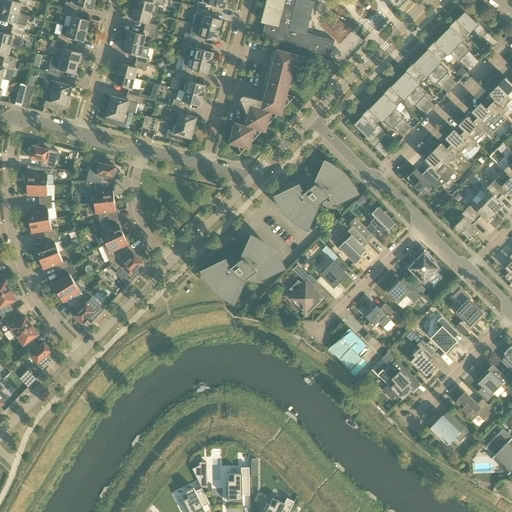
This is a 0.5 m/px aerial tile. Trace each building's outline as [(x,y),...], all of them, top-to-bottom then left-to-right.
[(31,7),(33,0),(32,0),(20,0),(20,3),(8,0),(4,0),(2,10),(20,14),(22,4),(31,7)] [(67,2),(65,9),(77,12),(79,6),(93,10),(95,0),(72,0),(71,3),(67,2)] [(164,6),(165,0),(152,0),(151,2),(142,0),(136,0),(135,9),(152,14),(157,15),(159,5),(164,6)] [(227,0),(203,0),(202,2),(199,2),(198,8),(210,11),(211,5),(225,9),(227,0)] [(266,0),(261,23),(266,24),(262,37),(332,54),(335,41),(307,34),(315,2),(309,1),(309,0),(266,0)] [(193,24),(202,27),(220,31),(222,21),(208,17),(210,11),(198,8),(196,14),(195,15),(197,16),(195,24),(193,24)] [(76,18),(77,12),(65,9),(63,15),(72,17),(70,27),(87,32),(90,21),(76,18)] [(149,24),(152,14),(135,9),(132,20),(146,23),(145,29),(157,32),(158,26),(149,24)] [(29,16),(20,14),(2,10),(0,18),(0,20),(14,24),(13,30),(24,33),(29,16)] [(483,37),(486,40),(491,35),(479,23),(477,24),(465,13),(459,20),(458,18),(453,23),(466,36),(473,30),(482,38),(483,37)] [(449,30),(443,36),(468,60),(472,55),(469,52),(470,50),(461,41),(466,36),(453,23),(448,29),(449,30)] [(87,32),(70,27),(64,26),(62,36),(58,35),(57,41),(69,44),(70,39),(85,42),(87,32)] [(217,42),(220,31),(202,27),(200,37),(187,33),(185,39),(189,40),(189,41),(201,44),(203,38),(217,42)] [(155,39),(157,32),(145,29),(143,35),(129,31),(126,42),(144,46),(146,36),(155,39)] [(23,39),(24,33),(13,30),(11,35),(0,32),(0,43),(11,47),(20,49),(21,48),(19,48),(21,39),(23,39)] [(463,65),(468,60),(443,36),(437,42),(436,41),(431,46),(444,59),(449,54),(458,62),(459,61),(463,65)] [(69,44),(57,41),(53,40),(51,47),(64,50),(62,60),(79,64),(82,54),(67,50),(69,44)] [(184,57),(194,59),(211,64),(214,53),(200,50),(201,44),(189,41),(187,47),(186,47),(184,57)] [(141,56),(144,46),(126,42),(123,52),(138,56),(136,62),(148,65),(150,58),(141,56)] [(0,54),(6,56),(4,62),(16,65),(18,59),(9,57),(11,47),(0,43),(0,54)] [(439,64),(444,59),(431,46),(426,51),(427,52),(421,58),(446,82),(450,77),(447,74),(448,73),(439,64)] [(241,100),(241,101),(246,112),(243,125),(235,123),(230,144),(246,148),(238,156),(239,156),(247,148),(251,149),(253,142),(262,132),(267,132),(269,125),(278,115),(283,116),(285,108),(295,97),(295,96),(289,102),(287,95),(289,89),(300,77),(300,76),(294,83),(292,76),(294,69),(306,57),(305,57),(299,63),(298,56),(298,55),(277,50),(274,49),(260,101),(246,97),(245,96),(244,97),(243,97),(242,98),(241,99),(241,100)] [(34,66),(41,67),(43,55),(36,54),(34,66)] [(441,87),(446,82),(421,58),(415,64),(414,63),(409,68),(422,81),(427,76),(436,85),(438,83),(441,87)] [(209,74),(211,64),(194,59),(191,69),(182,67),(181,73),(193,76),(194,70),(209,74)] [(76,75),(79,64),(62,60),(59,70),(50,67),(48,74),(61,77),(62,71),(76,75)] [(14,71),(16,65),(4,62),(3,68),(0,67),(0,78),(3,79),(5,69),(14,71)] [(147,71),(148,65),(136,62),(135,67),(120,64),(118,74),(135,79),(138,69),(147,71)] [(156,75),(156,78),(162,79),(165,68),(152,64),(150,73),(156,75)] [(406,74),(400,80),(424,104),(429,99),(425,96),(426,95),(417,86),(422,81),(409,68),(404,73),(406,74)] [(186,92),(203,96),(206,86),(191,82),(193,76),(181,73),(177,72),(175,79),(180,80),(178,90),(186,92)] [(59,83),(61,77),(48,74),(47,80),(49,81),(46,91),(53,92),(71,97),(73,86),(59,83)] [(133,88),(135,79),(118,74),(115,85),(129,88),(128,94),(140,97),(142,91),(133,88)] [(511,83),(511,84),(506,78),(498,86),(511,100),(511,99),(511,83)] [(419,109),(424,104),(400,80),(394,86),(392,85),(387,90),(401,103),(406,98),(415,107),(416,106),(419,109)] [(150,97),(156,99),(160,84),(154,82),(150,97)] [(21,84),(16,105),(22,107),(24,98),(27,86),(21,84)] [(24,98),(22,107),(28,108),(34,87),(27,86),(24,98)] [(498,86),(489,95),(497,103),(494,107),(491,104),(490,104),(502,116),(510,108),(507,105),(511,100),(498,86)] [(384,96),(378,102),(402,126),(407,122),(403,118),(405,117),(400,113),(405,108),(401,103),(387,90),(382,95),(384,96)] [(68,107),(71,97),(53,92),(51,102),(46,101),(44,107),(63,112),(64,106),(68,107)] [(200,107),(203,96),(186,92),(183,102),(174,99),(172,106),(184,109),(186,103),(200,107)] [(143,98),(140,97),(128,94),(126,100),(112,96),(109,107),(127,111),(129,101),(141,104),(143,98)] [(397,131),(402,126),(378,102),(372,109),(370,107),(365,112),(379,125),(384,120),(393,129),(394,128),(397,131)] [(472,112),(478,118),(480,120),(486,126),(487,126),(491,121),(494,124),(502,116),(490,104),(493,107),(489,111),(481,103),(472,112)] [(183,115),(184,109),(172,106),(171,112),(173,113),(171,123),(195,129),(197,118),(183,115)] [(115,126),(125,128),(130,112),(127,111),(109,107),(107,117),(110,118),(109,124),(112,125),(112,123),(114,124),(114,125),(115,126)] [(365,138),(378,151),(383,146),(380,142),(381,141),(372,132),(379,125),(365,112),(361,117),(362,119),(356,125),(367,136),(365,138)] [(149,130),(152,118),(145,116),(142,128),(149,130)] [(490,129),(487,126),(486,126),(480,120),(476,125),(468,117),(459,126),(467,133),(473,139),(474,139),(478,135),(481,137),(490,129)] [(152,118),(149,130),(155,132),(158,119),(152,118)] [(184,142),(184,143),(187,144),(188,138),(192,139),(195,129),(171,123),(170,123),(166,139),(181,143),(182,142),(184,142)] [(380,139),(386,133),(383,129),(377,135),(380,139)] [(446,139),(454,147),(460,153),(460,152),(463,155),(468,151),(469,152),(478,143),(474,139),(473,139),(467,133),(463,138),(454,130),(446,139)] [(449,151),(447,149),(441,144),(433,152),(447,166),(452,161),(455,164),(463,155),(460,152),(460,153),(454,147),(449,151)] [(51,150),(39,147),(34,146),(33,148),(32,147),(30,153),(32,153),(30,158),(42,161),(41,167),(41,168),(53,169),(54,163),(48,162),(51,150)] [(426,170),(438,182),(442,177),(445,180),(453,172),(447,166),(433,152),(425,160),(431,166),(427,170),(426,170)] [(482,168),(486,173),(489,170),(496,176),(502,170),(491,159),(482,168)] [(116,169),(117,167),(100,163),(99,164),(94,162),(91,173),(90,173),(88,182),(101,183),(103,176),(114,179),(115,175),(116,175),(118,169),(116,169)] [(276,198),(277,198),(281,195),(283,200),(279,203),(281,206),(284,210),(287,213),(289,216),(293,219),(296,221),(299,224),(303,226),(305,222),(310,224),(308,229),(319,206),(330,197),(333,201),(335,205),(359,194),(358,193),(353,196),(351,191),(355,189),(353,185),(350,182),(348,178),(345,175),(342,172),(338,170),(335,167),(331,165),(329,169),(324,167),(326,163),(327,162),(326,162),(315,185),(304,194),(301,190),(299,186),(276,197),(276,198)] [(41,168),(41,167),(32,166),(30,174),(27,174),(27,181),(28,181),(28,185),(48,185),(48,175),(53,175),(53,169),(41,168)] [(438,182),(426,170),(426,171),(428,173),(424,177),(416,169),(409,177),(408,176),(407,177),(415,185),(414,187),(420,193),(426,188),(429,190),(433,186),(436,189),(440,184),(438,182)] [(503,195),(507,191),(511,195),(511,178),(507,174),(502,179),(499,176),(491,184),(503,195)] [(89,204),(95,203),(115,201),(114,197),(115,197),(115,190),(102,192),(101,183),(88,182),(86,182),(89,204)] [(504,205),(498,199),(496,197),(500,193),(503,196),(503,195),(491,184),(483,192),(486,195),(482,200),(496,214),(504,205)] [(48,196),(48,185),(28,185),(28,189),(27,189),(26,196),(39,196),(40,203),(52,202),(52,196),(48,196)] [(496,214),(482,200),(477,204),(474,202),(466,210),(478,221),(478,220),(482,216),(487,222),(496,214)] [(100,223),(105,222),(104,213),(117,212),(116,205),(115,205),(115,201),(95,203),(96,214),(99,214),(100,223)] [(30,223),(50,220),(48,209),(53,209),(52,202),(40,203),(40,210),(27,213),(29,219),(30,219),(30,223)] [(366,229),(375,238),(381,232),(382,233),(387,228),(389,230),(395,224),(378,207),(372,214),(376,217),(371,222),(371,223),(366,229)] [(478,221),(466,210),(457,218),(460,221),(455,227),(461,234),(463,232),(471,240),(472,239),(471,238),(479,231),(473,225),(477,221),(478,221)] [(46,239),(58,235),(56,229),(52,230),(50,220),(30,223),(31,227),(30,227),(31,234),(44,232),(46,239)] [(106,243),(124,235),(123,231),(124,231),(121,225),(109,230),(105,222),(100,223),(94,225),(97,232),(103,230),(104,233),(102,234),(106,243)] [(361,255),(362,254),(363,255),(364,255),(364,254),(365,254),(366,253),(366,252),(366,251),(366,250),(367,250),(365,247),(369,243),(353,227),(348,232),(352,236),(346,241),(339,247),(356,264),(363,258),(361,255)] [(347,232),(336,244),(338,246),(349,234),(347,232)] [(40,260),(59,253),(55,243),(59,241),(58,235),(46,239),(48,246),(36,250),(38,256),(39,256),(40,260)] [(117,261),(122,258),(118,250),(130,244),(127,238),(126,239),(124,235),(106,243),(103,245),(112,264),(117,261)] [(203,272),(208,270),(210,275),(206,277),(208,280),(211,284),(213,287),(216,290),(219,293),(223,296),(226,298),(230,300),(232,296),(237,298),(234,303),(235,304),(246,280),(257,271),(259,275),(262,279),(285,268),(280,270),(278,265),(282,263),(280,259),(277,256),(275,253),(272,250),(268,247),(265,244),(262,242),(258,239),(256,244),(251,241),(253,237),(253,236),(242,259),(231,268),(228,265),(226,260),(203,272)] [(408,269),(420,281),(424,285),(441,268),(424,252),(408,269)] [(59,272),(70,266),(67,261),(63,262),(59,253),(40,260),(42,264),(41,264),(43,270),(55,266),(59,272)] [(139,268),(141,266),(143,263),(142,262),(143,261),(139,256),(138,258),(134,254),(126,263),(122,258),(117,261),(112,264),(111,265),(118,271),(116,273),(128,286),(142,271),(139,268)] [(322,275),(334,287),(346,275),(344,272),(349,268),(339,259),(335,263),(322,275)] [(75,283),(70,276),(77,272),(73,265),(70,266),(59,272),(62,278),(51,285),(55,291),(56,290),(58,294),(75,283)] [(87,274),(93,270),(90,265),(86,267),(85,270),(87,274)] [(292,299),(294,301),(296,304),(298,307),(301,309),(304,311),(305,312),(310,307),(312,309),(321,300),(316,294),(316,292),(313,289),(319,283),(310,274),(303,280),(305,282),(298,290),(300,292),(292,299)] [(398,279),(391,286),(385,292),(398,305),(407,296),(414,303),(422,295),(405,278),(400,282),(398,279)] [(0,295),(10,291),(5,281),(0,283),(0,295)] [(418,290),(422,286),(417,281),(413,285),(418,290)] [(78,302),(88,294),(84,289),(81,292),(75,283),(58,294),(60,297),(59,298),(63,303),(68,300),(73,306),(74,306),(78,302)] [(471,299),(461,288),(456,283),(449,290),(454,295),(452,297),(462,307),(456,314),(463,321),(461,322),(470,331),(477,324),(475,323),(478,319),(480,321),(487,314),(482,309),(481,310),(470,300),(471,299)] [(0,316),(1,316),(3,319),(13,313),(9,304),(15,301),(10,291),(0,295),(0,316)] [(83,324),(88,320),(91,323),(104,310),(100,307),(101,306),(92,297),(91,298),(88,294),(78,302),(74,306),(78,311),(74,316),(78,319),(76,320),(81,324),(82,323),(83,324)] [(371,330),(375,326),(378,323),(384,328),(391,320),(389,319),(395,313),(385,303),(380,309),(377,306),(370,313),(368,319),(371,322),(366,326),(371,330)] [(16,337),(31,326),(25,317),(20,321),(13,313),(3,319),(16,337)] [(435,324),(440,330),(432,338),(448,354),(457,345),(455,343),(457,341),(451,336),(456,331),(442,317),(435,324)] [(29,355),(39,347),(33,339),(38,335),(31,326),(16,337),(29,355)] [(354,366),(371,349),(350,328),(333,346),(354,366)] [(410,331),(406,336),(417,343),(420,337),(410,331)] [(436,354),(426,344),(422,340),(417,345),(420,348),(408,360),(420,371),(421,370),(427,375),(435,366),(430,361),(436,354)] [(39,347),(29,355),(41,369),(50,361),(46,356),(51,351),(43,343),(39,347)] [(511,346),(510,346),(511,347),(504,353),(507,356),(501,361),(511,372),(511,346)] [(388,352),(382,358),(386,362),(393,356),(388,352)] [(401,402),(411,391),(408,388),(416,379),(419,382),(419,383),(420,382),(397,360),(383,374),(391,383),(383,391),(392,400),(395,397),(401,402)] [(491,396),(508,379),(493,365),(480,378),(482,380),(478,384),(491,396)] [(28,388),(36,380),(36,379),(27,370),(19,379),(28,388)] [(458,400),(455,403),(473,420),(478,415),(484,420),(494,410),(482,399),(478,404),(465,392),(458,400)] [(446,446),(455,437),(460,442),(470,432),(465,427),(460,432),(443,416),(429,430),(430,430),(433,427),(439,432),(436,435),(442,441),(445,438),(449,443),(446,446)] [(511,471),(511,446),(508,443),(511,439),(511,436),(504,429),(486,447),(496,456),(501,461),(501,462),(502,462),(505,465),(505,466),(506,465),(511,471)] [(229,500),(226,500),(226,501),(243,500),(243,495),(243,491),(250,491),(249,468),(241,468),(242,474),(228,474),(229,481),(229,484),(226,484),(226,494),(229,494),(229,500)] [(194,488),(181,494),(184,500),(186,503),(183,504),(186,511),(189,511),(190,511),(204,511),(206,511),(204,507),(202,503),(208,500),(202,488),(196,491),(194,488)] [(289,511),(295,502),(287,498),(285,504),(273,498),(270,505),(269,507),(266,506),(263,511),(289,511)]
